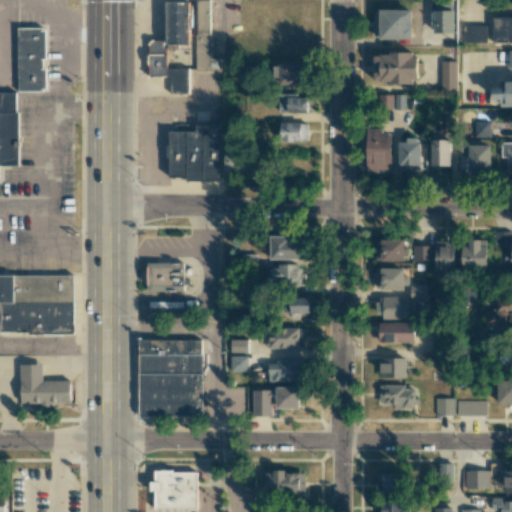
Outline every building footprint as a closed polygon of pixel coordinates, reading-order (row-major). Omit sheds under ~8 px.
[(210,0),(168,0),(168,39),(154,39),(149,44),(149,76),(171,76),(171,94),(188,94),(188,70),(210,70),(210,0)] [(433,32),(454,33),(455,4),(434,3),(433,32)] [(374,10),(375,39),(412,38),(412,9),(374,10)] [(493,43),(511,42),(511,16),(492,17),(493,43)] [(487,42),(486,24),(463,25),(463,43),(487,42)] [(45,28),(18,28),(19,93),(46,93),(45,28)] [(418,83),(418,53),(374,53),(375,81),(387,80),(387,83),(418,83)] [(456,61),(441,61),(441,91),(456,91),(456,61)] [(299,85),(300,72),(305,72),(305,64),(279,63),(279,84),(299,85)] [(511,106),(511,80),(500,81),(500,87),(493,88),(493,99),(501,99),(501,106),(511,106)] [(14,93),(0,93),(0,181),(1,181),(1,164),(19,164),(19,109),(14,109),(14,93)] [(308,97),(299,97),(299,93),(279,93),(278,112),(307,112),(308,97)] [(393,94),(378,94),(379,109),(394,108),(393,94)] [(474,121),(474,136),(491,137),(491,121),(474,121)] [(308,122),(280,122),(281,141),(308,141),(308,122)] [(222,124),(195,125),(195,132),(169,132),(170,178),(184,177),(184,182),(223,181),(222,124)] [(391,171),(392,133),(382,133),(382,128),(367,127),(366,171),(391,171)] [(421,170),(420,139),(399,139),(399,171),(421,170)] [(450,166),(450,140),(431,140),(431,166),(450,166)] [(506,174),(511,173),(511,142),(501,143),(501,157),(506,157),(506,174)] [(491,145),(469,144),(469,172),(491,173),(491,145)] [(255,172),(255,153),(225,153),(224,171),(255,172)] [(299,259),(299,237),(270,237),(271,259),(299,259)] [(404,239),(376,239),(376,261),(404,261),(404,239)] [(462,246),(462,268),(487,268),(487,239),(468,240),(469,246),(462,246)] [(454,241),(436,241),(435,269),(453,269),(454,241)] [(433,245),(412,246),(412,262),(434,262),(433,245)] [(149,265),(174,265),(174,290),(149,290),(149,265)] [(269,286),(302,287),(302,274),(299,274),(300,266),(270,265),(269,286)] [(376,289),(405,289),(404,268),(375,268),(376,289)] [(75,275),(15,274),(15,303),(1,303),(1,331),(75,331),(75,275)] [(411,284),(411,301),(426,301),(427,284),(411,284)] [(309,313),(309,298),(284,297),(284,317),(300,317),(301,313),(309,313)] [(409,297),(375,297),(375,318),(409,318),(409,297)] [(511,324),(511,317),(511,310),(511,309),(511,301),(497,301),(498,310),(486,311),(486,326),(511,324)] [(414,322),(379,322),(379,342),(414,343),(414,322)] [(268,328),(268,348),(304,347),(303,327),(268,328)] [(247,352),(247,339),(230,339),(230,352),(247,352)] [(140,340),(202,340),(202,415),(140,415),(140,340)] [(511,347),(500,347),(500,365),(511,365),(511,347)] [(247,356),(230,356),(231,371),(248,371),(247,356)] [(379,377),(406,378),(407,358),(379,357),(379,377)] [(303,360),(268,361),(268,381),(304,380),(303,360)] [(22,366),(42,366),(42,381),(74,381),(74,403),(22,403),(22,366)] [(498,404),(511,403),(511,379),(498,380),(498,404)] [(414,389),(406,388),(406,385),(380,384),(380,402),(401,403),(401,408),(414,408),(414,389)] [(273,409),(299,409),(299,388),(253,388),(253,414),(274,414),(273,409)] [(436,398),(436,414),(455,414),(455,398),(436,398)] [(486,400),(456,400),(456,415),(486,416),(486,400)] [(489,489),(489,470),(465,469),(464,489),(489,489)] [(511,470),(504,470),(504,479),(501,479),(501,493),(511,493),(511,470)] [(198,472),(156,473),(156,509),(198,509),(198,472)] [(306,494),(306,472),(265,472),(265,494),(306,494)] [(378,474),(378,492),(402,492),(402,473),(378,474)] [(511,511),(511,499),(492,499),(491,510),(501,510),(500,511),(511,511)] [(382,511),(403,511),(404,501),(382,501),(382,511)]
